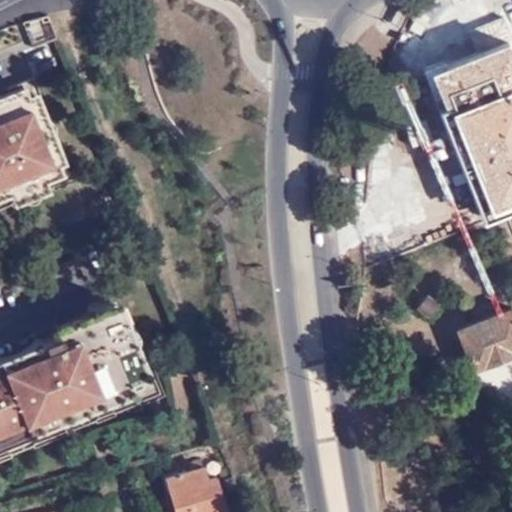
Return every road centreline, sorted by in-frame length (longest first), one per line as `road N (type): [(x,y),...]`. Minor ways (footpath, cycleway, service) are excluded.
road 1 (secondary): [(359,511),(316,173),(325,47),(346,0)]
road 2 (secondary): [(279,0),(277,173),(288,319),(320,511)]
